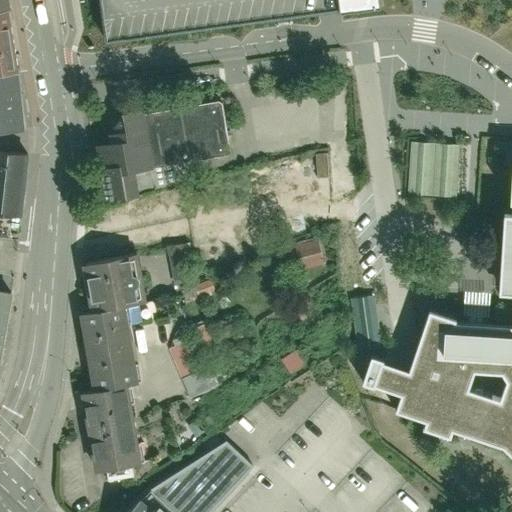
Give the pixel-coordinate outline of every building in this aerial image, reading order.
[(0,0),(0,10),(13,8),(11,0),(0,0)] [(103,0),(109,39),(326,8),(381,1),(381,0),(103,0)] [(0,10),(0,74),(13,73),(21,72),(13,8),(0,10)] [(0,129),(19,127),(13,73),(0,74),(0,129)] [(94,152),(107,216),(164,204),(159,178),(226,165),(212,95),(94,118),(100,151),(94,152)] [(424,146),(409,145),(404,201),(454,205),(458,149),(424,146)] [(0,213),(24,215),(30,153),(0,150),(0,213)] [(261,169),(260,167),(249,172),(257,191),(279,181),(272,164),(261,169)] [(511,208),(510,209),(507,290),(511,290),(511,320),(464,319),(434,309),(413,373),(379,362),(372,380),(406,392),(401,408),(433,417),(430,426),(454,432),(456,425),(510,443),(511,445),(511,208)] [(315,237),(298,243),(306,265),(323,260),(315,237)] [(187,245),(168,249),(175,283),(195,279),(187,245)] [(86,392),(99,470),(144,462),(130,386),(145,383),(135,327),(149,325),(138,261),(91,269),(99,313),(84,316),(97,390),(86,392)] [(376,300),(351,304),(359,357),(384,353),(376,300)] [(209,321),(194,327),(204,355),(220,349),(209,321)] [(194,338),(175,347),(186,373),(205,365),(194,338)] [(297,349),(281,359),(289,372),(305,363),(297,349)] [(205,365),(186,373),(194,392),(221,381),(213,362),(205,365)] [(133,511),(210,511),(252,467),(227,445),(142,502),(133,511)]
